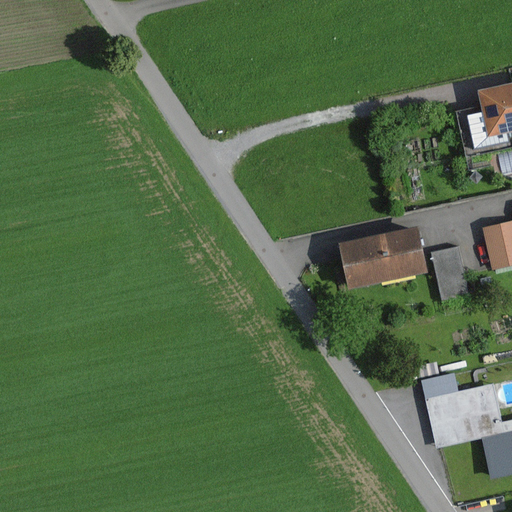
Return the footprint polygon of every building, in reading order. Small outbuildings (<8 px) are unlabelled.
[(511,83),(481,89),(484,105),(489,130),(511,125),(511,83)] [(474,107),(461,110),(470,153),(511,143),(511,125),(489,130),(484,105),(474,107)] [(511,223),(488,228),(496,266),(511,262),(511,223)] [(425,269),(417,228),(343,243),(351,285),(425,269)] [(471,295),(461,246),(437,251),(447,300),(471,295)] [(511,432),(488,438),(496,475),(511,471),(511,432)]
